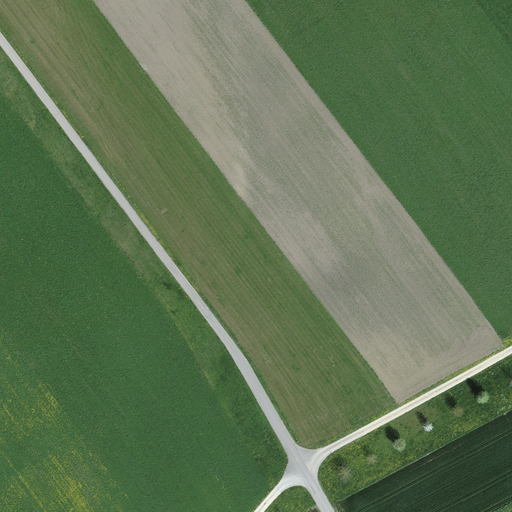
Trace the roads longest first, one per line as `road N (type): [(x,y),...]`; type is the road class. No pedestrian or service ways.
road 1 (unclassified): [(0,39),(216,326),(328,511)]
road 2 (track): [(511,348),(329,448),(259,511)]
